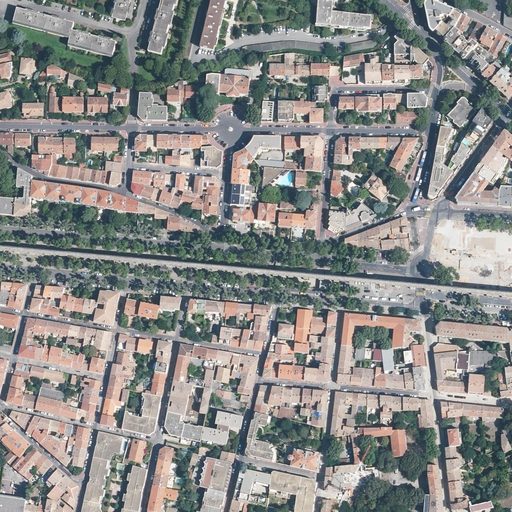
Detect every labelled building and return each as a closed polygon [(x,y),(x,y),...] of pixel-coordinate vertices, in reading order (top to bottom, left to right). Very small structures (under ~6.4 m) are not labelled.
[(114,0),(110,15),(124,18),(127,7),(128,7),(129,3),(128,3),(128,0),(114,0)] [(167,36),(176,0),(162,0),(159,13),(157,13),(156,17),(158,17),(153,36),(151,35),(150,39),(152,40),(149,51),(162,55),(167,36)] [(195,0),(180,63),(187,64),(201,7),(202,0),(195,0)] [(217,38),(226,0),(318,0),(317,25),(364,30),(364,28),(370,29),(372,16),(333,11),(333,0),(211,0),(200,47),(214,51),(217,38)] [(434,31),(435,31),(443,22),(441,16),(448,16),(450,17),(454,10),(434,2),(431,1),(430,1),(429,1),(428,2),(427,2),(426,3),(426,4),(426,5),(426,6),(428,14),(430,26),(431,27),(431,28),(432,29),(434,31)] [(73,31),(75,23),(62,19),(62,18),(58,17),(58,18),(36,13),(36,11),(32,10),(31,12),(18,8),(14,22),(52,31),(71,36),(69,44),(114,55),(117,42),(108,39),(109,38),(104,37),(104,38),(86,34),(87,32),(83,31),(82,33),(73,31)] [(454,19),(448,27),(446,26),(443,22),(435,31),(434,31),(436,33),(438,35),(443,39),(451,30),(454,28),(463,15),(459,13),(454,10),(450,17),(452,18),(454,19)] [(463,15),(454,28),(462,34),(470,19),(465,16),(463,15)] [(470,39),(478,44),(487,27),(483,25),(479,23),(472,36),(469,34),(468,34),(467,34),(466,35),(466,36),(470,39)] [(478,45),(488,52),(498,33),(493,30),(487,27),(478,44),(478,45)] [(454,49),(465,59),(478,45),(478,44),(470,39),(468,43),(466,40),(464,38),(463,38),(461,36),(462,34),(454,28),(451,30),(443,39),(454,49)] [(403,37),(398,33),(394,38),(398,41),(394,45),(394,50),(394,53),(395,62),(400,62),(408,62),(411,62),(411,50),(411,46),(412,45),(403,37)] [(488,52),(498,58),(501,52),(508,38),(505,36),(498,33),(488,52)] [(355,51),(378,46),(377,39),(348,44),(349,52),(355,51)] [(316,51),(327,53),(328,45),(293,41),(283,42),(247,46),(247,54),(281,49),(291,49),(295,49),(316,51)] [(420,52),(412,45),(411,46),(411,50),(411,62),(415,62),(419,66),(423,66),(429,60),(420,52)] [(473,67),(482,75),(492,65),(498,58),(488,52),(478,45),(465,59),(473,67)] [(11,54),(0,55),(0,63),(12,61),(11,54)] [(294,67),(294,54),(285,54),(285,63),(285,65),(285,75),(310,75),(311,67),(301,67),(301,64),(297,64),(296,64),(296,65),(296,67),(294,67)] [(364,54),(344,58),(343,69),(363,65),(364,64),(364,54)] [(326,57),(311,56),(311,60),(311,64),(326,64),(326,57)] [(373,85),(383,85),(382,66),(382,65),(379,65),(378,57),(368,58),(368,65),(364,65),(364,69),(364,72),(365,76),(365,85),(373,85)] [(32,75),(34,60),(23,58),(21,73),(32,75)] [(400,72),(400,62),(395,62),(395,66),(395,85),(403,85),(411,85),(411,80),(411,73),(408,73),(400,72)] [(13,63),(0,65),(0,75),(2,75),(3,79),(11,77),(13,63)] [(511,66),(506,63),(502,68),(511,75),(511,66)] [(326,64),(311,64),(311,67),(310,75),(330,75),(330,66),(331,64),(326,64)] [(48,68),(48,76),(52,77),(52,74),(61,74),(61,77),(65,77),(65,71),(53,66),(51,65),(50,66),(48,68)] [(280,78),(285,78),(285,75),(285,65),(269,65),(269,75),(280,75),(280,78)] [(486,78),(490,82),(501,70),(499,69),(497,72),(494,70),(496,69),(492,65),(482,75),(486,78)] [(335,75),(339,75),(339,66),(330,66),(330,75),(335,75)] [(395,85),(395,66),(382,66),(383,85),(388,85),(395,85)] [(419,66),(411,66),(411,73),(411,80),(423,80),(423,66),(419,66)] [(38,78),(48,78),(48,76),(48,68),(38,78)] [(226,75),(212,75),(208,75),(207,94),(220,95),(220,92),(228,92),(228,97),(242,97),(242,95),(250,95),(250,80),(252,80),(252,70),(228,68),(226,70),(226,75)] [(501,70),(490,82),(499,91),(509,99),(511,94),(511,75),(502,68),(501,70)] [(85,79),(70,73),(70,85),(71,85),(74,85),(86,85),(87,80),(85,79)] [(32,83),(26,81),(23,87),(29,90),(32,83)] [(170,86),(168,88),(168,102),(176,102),(183,102),(183,97),(184,86),(184,81),(179,82),(177,83),(177,85),(179,85),(179,91),(170,91),(170,86)] [(105,91),(111,91),(111,86),(99,83),(99,87),(99,91),(102,91),(101,93),(102,94),(103,95),(104,95),(104,94),(105,94),(105,93),(105,91)] [(53,92),(53,85),(51,87),(50,112),(60,112),(60,98),(56,98),(56,92),(53,92)] [(184,86),(183,97),(186,97),(198,98),(198,99),(201,99),(202,93),(201,92),(202,88),(199,88),(199,87),(193,87),(193,85),(191,85),(191,87),(184,86)] [(114,105),(127,105),(128,90),(122,88),(121,93),(116,93),(116,87),(111,86),(111,91),(111,108),(114,108),(114,107),(114,106),(114,105)] [(326,91),(326,87),(313,87),(313,103),(316,103),(325,103),(325,95),(324,91),(326,91)] [(0,109),(12,106),(9,92),(0,94),(0,109)] [(152,107),(153,94),(142,93),(141,93),(139,116),(141,118),(143,121),(152,121),(168,121),(168,107),(152,107)] [(76,95),(74,95),(74,97),(74,112),(84,112),(84,99),(85,99),(85,94),(81,94),(81,99),(76,99),(76,95)] [(369,95),(365,95),(365,98),(356,98),(356,112),(368,112),(369,95)] [(373,95),(369,95),(368,112),(374,112),(381,112),(381,98),(373,98),(373,95)] [(389,95),(383,95),(383,109),(396,109),(396,108),(396,97),(396,95),(389,95)] [(401,97),(396,97),(396,108),(398,108),(407,108),(407,95),(401,95),(401,97)] [(407,108),(426,108),(427,105),(428,99),(423,95),(420,95),(407,95),(407,108)] [(64,112),(74,112),(74,97),(72,97),(72,98),(64,98),(64,112)] [(99,112),(99,97),(97,97),(97,99),(89,99),(89,112),(96,112),(99,112)] [(100,97),(99,97),(99,112),(99,113),(108,113),(108,99),(100,99),(100,97)] [(340,98),(339,109),(354,110),(354,98),(340,98)] [(476,113),(478,115),(482,109),(480,107),(476,111),(468,104),(467,102),(467,101),(464,99),(462,99),(458,103),(459,105),(449,116),(454,121),(453,122),(454,124),(456,125),(457,125),(461,129),(462,126),(465,123),(466,124),(476,113)] [(300,102),(294,102),(294,114),(310,114),(310,110),(310,104),(310,103),(310,102),(304,102),(304,100),(301,100),(300,102)] [(273,103),(263,102),(262,116),(261,119),(272,120),(273,103)] [(294,114),(294,102),(278,102),(278,120),(285,121),(286,121),(286,117),(289,117),(289,120),(294,120),(294,114)] [(315,110),(316,103),(313,103),(310,103),(310,104),(310,110),(310,114),(310,123),(316,123),(321,124),(323,122),(323,115),(323,110),(315,110)] [(43,115),(43,106),(24,105),(24,113),(31,113),(31,115),(43,115)] [(396,109),(396,124),(410,124),(419,124),(419,112),(398,112),(398,108),(396,108),(396,109)] [(490,125),(492,122),(490,120),(492,118),(482,109),(478,115),(468,130),(469,130),(479,138),(480,139),(482,136),(481,135),(483,133),(484,134),(486,131),(485,131),(485,130),(486,129),(487,129),(489,127),(488,126),(490,124),(490,125)] [(457,139),(460,131),(449,129),(445,129),(441,128),(439,135),(439,137),(443,138),(442,143),(438,142),(437,147),(452,150),(457,139)] [(479,139),(479,138),(469,130),(461,142),(472,150),(476,145),(479,140),(479,139)] [(510,161),(511,158),(511,136),(504,130),(499,138),(492,147),(508,159),(510,161)] [(5,133),(2,133),(2,145),(11,145),(11,146),(8,146),(8,152),(11,154),(13,156),(14,133),(5,133)] [(22,133),(15,133),(15,144),(15,145),(31,145),(31,142),(33,142),(33,134),(22,133)] [(53,138),(53,134),(51,134),(51,138),(40,137),(40,153),(53,153),(53,138)] [(75,134),(65,134),(65,138),(65,146),(65,153),(65,157),(76,157),(76,140),(79,140),(79,137),(80,137),(80,136),(80,134),(75,134)] [(143,135),(141,135),(137,139),(136,150),(147,151),(147,147),(148,135),(143,135)] [(147,147),(158,147),(158,135),(153,135),(148,135),(147,147)] [(158,147),(168,148),(168,136),(165,135),(158,135),(158,147)] [(168,136),(168,148),(181,148),(181,136),(176,136),(168,136)] [(186,136),(181,136),(181,148),(181,151),(181,153),(183,153),(183,151),(190,151),(190,150),(190,136),(186,136)] [(201,149),(201,147),(202,136),(196,136),(190,136),(190,150),(192,150),(192,148),(201,149)] [(202,136),(201,147),(212,147),(210,144),(208,141),(206,136),(202,136)] [(246,148),(252,157),(254,155),(262,149),(273,149),(281,149),(281,137),(268,137),(255,137),(251,143),(250,144),(250,145),(249,145),(249,146),(246,148)] [(285,150),(301,150),(301,147),(301,137),(293,137),(285,137),(285,150)] [(320,137),(301,137),(301,147),(305,147),(304,157),(322,158),(323,152),(324,142),(320,137)] [(65,153),(65,146),(65,138),(53,138),(53,153),(53,155),(52,164),(56,164),(56,157),(56,153),(65,153)] [(105,151),(106,151),(106,150),(106,148),(106,138),(93,138),(93,150),(105,150),(105,151)] [(106,148),(106,150),(119,150),(120,138),(106,138),(106,148)] [(335,154),(349,156),(349,152),(349,138),(340,138),(336,142),(335,149),(335,154)] [(349,138),(349,152),(358,152),(358,153),(361,154),(361,152),(361,149),(360,138),(354,138),(349,138)] [(369,138),(360,138),(361,149),(379,149),(379,138),(369,138)] [(384,138),(379,138),(379,149),(388,149),(389,138),(384,138)] [(396,138),(389,138),(388,149),(399,149),(400,148),(403,142),(405,138),(396,138)] [(403,142),(414,148),(419,138),(411,138),(405,138),(403,142)] [(464,162),(472,150),(461,142),(457,139),(452,150),(437,147),(436,153),(431,179),(428,196),(429,197),(429,198),(430,199),(431,199),(431,200),(432,200),(433,200),(434,200),(435,200),(436,199),(437,199),(437,198),(438,197),(441,192),(449,182),(455,173),(464,162)] [(403,142),(400,148),(411,154),(414,148),(403,142)] [(206,166),(206,168),(208,168),(216,169),(221,165),(221,161),(222,153),(219,152),(217,151),(214,149),(212,147),(201,147),(201,149),(200,160),(200,166),(206,166)] [(485,165),(496,150),(492,147),(481,162),(485,165)] [(249,163),(253,157),(252,157),(246,148),(244,150),(243,150),(243,151),(242,151),(241,151),(238,152),(237,152),(236,153),(235,153),(235,154),(235,155),(234,155),(234,156),(234,161),(233,169),(248,171),(249,168),(249,163)] [(400,148),(399,149),(395,157),(406,163),(412,166),(414,162),(408,159),(411,154),(400,148)] [(181,153),(181,151),(172,150),(172,157),(172,164),(180,165),(180,156),(181,153)] [(349,165),(349,156),(335,154),(334,161),(334,163),(349,165)] [(33,158),(33,168),(40,172),(48,176),(52,164),(53,155),(33,155),(33,158)] [(180,156),(180,165),(185,166),(189,166),(190,160),(190,156),(187,156),(183,156),(180,156)] [(308,171),(321,172),(322,166),(322,158),(304,157),(304,166),(301,166),(301,170),(308,171)] [(395,157),(389,167),(395,169),(400,172),(406,163),(395,157)] [(256,162),(259,166),(285,169),(285,162),(276,161),(260,159),(256,162)] [(115,162),(105,161),(102,161),(101,160),(100,170),(102,171),(112,172),(121,174),(122,169),(122,163),(115,162)] [(285,162),(285,169),(297,170),(301,170),(301,166),(301,164),(285,162)] [(502,187),(504,179),(485,165),(481,162),(480,164),(474,172),(491,185),(497,189),(500,191),(501,192),(502,187)] [(67,166),(65,165),(56,164),(52,164),(48,176),(59,177),(65,178),(67,166)] [(71,179),(78,180),(81,168),(80,167),(67,166),(65,178),(71,179)] [(84,181),(90,182),(92,169),(86,168),(81,168),(78,180),(84,181)] [(292,170),(265,168),(263,189),(279,177),(284,177),(292,170)] [(21,170),(19,169),(18,182),(32,189),(33,176),(27,173),(21,170)] [(94,182),(100,183),(102,171),(100,170),(92,169),(90,182),(94,182)] [(250,185),(251,171),(248,171),(233,169),(233,177),(232,184),(250,185)] [(400,172),(395,169),(393,174),(391,176),(391,180),(405,187),(406,177),(407,176),(400,172)] [(301,170),(297,170),(296,187),(307,188),(308,171),(301,170)] [(109,185),(112,172),(102,171),(100,183),(105,184),(109,185)] [(165,181),(166,174),(149,172),(134,171),(133,182),(145,185),(156,187),(162,188),(165,188),(165,181)] [(109,185),(115,186),(118,184),(121,182),(121,174),(112,172),(109,185)] [(479,206),(499,207),(500,191),(497,189),(494,195),(485,193),(491,185),(474,172),(470,178),(466,184),(461,191),(456,198),(459,204),(479,206)] [(391,188),(375,177),(374,176),(374,175),(374,174),(373,174),(373,173),(372,173),(372,174),(371,174),(371,175),(371,176),(372,177),(368,183),(365,186),(364,185),(363,185),(363,186),(362,186),(362,187),(362,188),(363,189),(364,189),(365,188),(381,200),(391,188)] [(175,191),(183,192),(191,194),(202,196),(202,192),(203,189),(203,188),(204,177),(196,176),(195,189),(184,185),(185,175),(177,175),(176,188),(175,191)] [(32,189),(31,198),(46,200),(48,183),(44,183),(45,182),(41,180),(33,176),(32,189)] [(208,177),(204,177),(203,188),(208,189),(208,187),(220,188),(220,183),(218,180),(216,178),(208,177)] [(334,197),(347,188),(339,182),(338,181),(333,181),(332,181),(332,190),(331,198),(334,197)] [(18,182),(17,186),(16,198),(16,199),(15,216),(23,217),(30,217),(31,198),(32,189),(18,182)] [(145,185),(133,182),(132,189),(135,193),(136,194),(141,195),(145,185)] [(56,184),(48,183),(46,200),(61,202),(62,185),(56,184)] [(251,206),(252,185),(250,185),(232,184),(231,195),(231,204),(251,206)] [(68,186),(62,185),(61,202),(71,203),(73,187),(68,186)] [(145,185),(141,195),(143,196),(147,198),(152,199),(155,190),(156,187),(145,185)] [(494,195),(497,189),(491,185),(485,193),(494,195)] [(76,187),(73,187),(71,203),(81,204),(83,188),(81,188),(76,187)] [(202,192),(202,196),(204,196),(219,198),(219,193),(220,188),(208,187),(208,189),(208,190),(208,193),(202,192)] [(511,207),(511,188),(502,187),(501,192),(500,191),(499,207),(506,208),(511,207)] [(91,189),(83,188),(81,204),(80,213),(95,214),(98,190),(91,189)] [(175,193),(175,191),(176,188),(165,188),(163,193),(160,202),(162,203),(171,206),(174,196),(175,193)] [(98,190),(95,214),(110,216),(110,214),(112,193),(105,192),(98,190)] [(156,201),(160,202),(163,193),(160,192),(155,190),(152,199),(156,201)] [(178,209),(181,209),(183,200),(184,200),(190,204),(191,194),(183,192),(182,196),(181,199),(178,209)] [(319,197),(319,193),(309,192),(308,201),(308,207),(306,229),(316,230),(318,202),(314,202),(314,197),(319,197)] [(115,194),(112,193),(110,214),(122,215),(123,211),(125,212),(126,198),(120,196),(115,194)] [(202,196),(191,194),(190,204),(189,212),(193,212),(193,210),(199,210),(203,211),(204,205),(204,196),(202,196)] [(174,207),(178,209),(181,199),(174,196),(171,206),(174,207)] [(219,198),(204,196),(204,205),(218,206),(218,201),(219,198)] [(15,216),(16,199),(7,198),(0,197),(0,214),(7,215),(15,216)] [(134,200),(126,198),(125,212),(138,213),(139,202),(134,200)] [(262,204),(262,200),(257,199),(256,207),(255,223),(254,237),(265,238),(273,239),(276,208),(276,206),(262,204)] [(149,205),(139,202),(138,213),(156,215),(157,208),(149,205)] [(297,205),(297,203),(282,202),(281,209),(282,209),(292,209),(293,210),(293,205),(297,205)] [(374,213),(361,203),(359,206),(358,205),(351,212),(346,208),(346,212),(345,228),(345,229),(360,223),(369,219),(373,218),(376,217),(375,216),(375,215),(373,216),(373,215),(374,213)] [(218,206),(204,205),(203,211),(203,215),(216,216),(216,217),(217,217),(218,206)] [(256,207),(251,206),(251,211),(245,210),(245,209),(241,208),(241,210),(235,210),(234,216),(234,220),(234,221),(235,221),(244,222),(255,223),(256,207)] [(308,207),(304,206),(304,211),(306,211),(305,216),(294,215),(292,228),(306,229),(308,207)] [(170,213),(157,208),(156,215),(156,218),(165,219),(163,229),(168,230),(170,213)] [(294,210),(293,210),(292,209),(291,215),(282,214),(282,209),(281,209),(279,227),(292,228),(294,215),(294,210)] [(344,228),(345,228),(346,212),(330,211),(329,214),(330,215),(331,215),(331,216),(329,219),(331,221),(328,224),(329,225),(330,225),(330,226),(330,227),(328,229),(328,230),(329,230),(334,233),(335,233),(337,232),(338,231),(339,229),(340,228),(341,228),(343,229),(344,228)] [(181,217),(170,213),(168,230),(172,230),(180,231),(181,217)] [(196,225),(181,217),(180,231),(186,231),(190,232),(196,232),(200,233),(200,228),(196,225)] [(391,222),(393,229),(408,228),(407,224),(407,221),(407,219),(406,219),(406,218),(405,218),(405,217),(404,217),(403,217),(398,219),(391,222)] [(394,239),(393,229),(391,222),(385,224),(380,226),(381,238),(394,239)] [(382,249),(381,238),(380,226),(373,229),(369,230),(368,248),(372,248),(375,249),(377,249),(382,249)] [(408,228),(393,229),(394,239),(400,240),(409,239),(409,236),(408,229),(408,228)] [(363,248),(368,248),(369,230),(362,233),(358,234),(359,247),(363,248)] [(351,246),(359,247),(358,234),(351,237),(346,239),(345,246),(351,246)] [(396,251),(394,239),(381,238),(382,249),(389,250),(396,251)] [(400,240),(394,239),(396,251),(397,251),(410,252),(411,252),(410,244),(409,240),(409,239),(400,240)] [(7,283),(2,283),(1,289),(0,298),(0,305),(8,307),(11,291),(13,284),(7,283)] [(15,308),(20,284),(17,284),(13,284),(11,291),(8,307),(11,307),(15,308)] [(24,285),(20,284),(15,308),(22,309),(27,285),(24,285)] [(41,286),(36,286),(33,299),(43,300),(43,297),(46,287),(41,286)] [(50,287),(46,287),(43,297),(51,299),(54,287),(50,287)] [(51,299),(50,302),(62,301),(63,296),(65,288),(60,288),(54,287),(51,299)] [(484,304),(485,293),(444,290),(445,287),(442,287),(441,292),(465,294),(465,302),(484,304)] [(109,292),(100,291),(98,301),(98,302),(105,304),(104,309),(96,308),(95,314),(94,319),(94,322),(96,322),(102,323),(107,324),(113,325),(120,293),(109,292)] [(62,301),(60,308),(73,310),(75,299),(63,296),(62,301)] [(171,298),(161,297),(159,306),(157,313),(161,313),(165,313),(165,309),(173,310),(174,308),(179,309),(180,306),(181,299),(171,298)] [(49,305),(44,304),(45,301),(43,300),(33,299),(31,307),(30,311),(38,312),(48,314),(49,308),(49,305)] [(77,299),(75,299),(73,310),(83,312),(86,300),(77,299)] [(127,299),(125,312),(139,316),(142,302),(127,299)] [(188,308),(187,313),(196,315),(198,300),(193,300),(190,299),(188,308)] [(98,301),(86,300),(83,312),(90,313),(89,321),(94,322),(94,319),(95,314),(96,308),(98,302),(98,301)] [(201,301),(198,300),(196,315),(195,320),(204,321),(205,318),(206,301),(201,301)] [(206,301),(205,318),(209,318),(210,312),(216,312),(215,319),(223,320),(218,302),(211,301),(206,301)] [(142,302),(139,316),(148,318),(147,319),(149,320),(149,318),(156,319),(157,313),(159,306),(142,302)] [(224,303),(218,302),(223,320),(223,321),(222,327),(226,328),(226,325),(227,318),(227,315),(228,314),(227,313),(226,312),(226,303),(224,303)] [(235,316),(237,316),(238,304),(237,304),(226,303),(226,312),(227,313),(228,314),(227,315),(230,315),(235,316)] [(237,316),(237,319),(239,319),(240,316),(248,317),(248,318),(253,318),(253,316),(254,314),(255,305),(249,305),(238,304),(237,316)] [(254,314),(256,314),(262,315),(269,315),(270,312),(271,307),(270,307),(263,306),(255,305),(254,314)] [(52,308),(49,308),(48,314),(53,315),(59,316),(60,310),(52,308)] [(312,317),(313,310),(307,310),(298,309),(296,332),(294,343),(295,343),(309,344),(309,342),(310,335),(310,332),(312,317)] [(333,312),(329,312),(328,319),(326,337),(335,338),(336,325),(337,313),(333,312)] [(1,313),(0,318),(0,323),(17,327),(20,317),(9,315),(1,313)] [(341,345),(353,347),(355,326),(375,328),(395,329),(393,349),(403,348),(404,334),(405,319),(403,319),(378,317),(376,317),(345,314),(341,345)] [(268,320),(269,315),(262,315),(261,317),(258,317),(257,323),(267,325),(268,320)] [(326,337),(328,319),(312,317),(310,332),(321,333),(321,337),(322,337),(326,337)] [(26,327),(23,337),(32,339),(32,337),(30,336),(31,333),(33,333),(37,320),(28,318),(26,327)] [(404,334),(410,334),(410,331),(418,332),(419,335),(422,336),(420,321),(411,320),(405,319),(404,334)] [(42,336),(44,336),(45,332),(48,322),(42,321),(37,320),(33,333),(33,334),(35,335),(36,333),(43,334),(42,336)] [(48,322),(45,332),(58,334),(57,337),(62,338),(63,335),(68,336),(68,335),(70,325),(58,323),(48,322)] [(501,343),(511,344),(509,330),(509,329),(498,328),(479,326),(459,324),(441,322),(438,324),(436,327),(437,336),(439,336),(501,343)] [(253,331),(265,332),(266,328),(267,325),(254,323),(253,331)] [(74,326),(70,325),(68,335),(78,337),(80,327),(74,326)] [(292,340),(294,326),(287,325),(280,325),(279,339),(292,340)] [(85,338),(86,336),(87,328),(84,327),(80,327),(78,337),(85,338)] [(226,328),(222,327),(219,344),(226,345),(231,346),(233,329),(226,328)] [(97,338),(98,330),(93,329),(87,328),(86,336),(97,338)] [(241,347),(243,331),(235,330),(233,329),(231,346),(236,346),(241,347)] [(84,346),(86,347),(107,351),(110,338),(111,332),(98,330),(97,338),(86,336),(85,338),(84,345),(84,346)] [(250,334),(250,332),(247,332),(243,331),(241,347),(244,348),(247,348),(249,340),(249,338),(250,334)] [(253,331),(250,331),(250,332),(250,334),(253,335),(252,339),(249,338),(249,340),(263,342),(264,338),(265,332),(253,331)] [(410,337),(410,334),(404,334),(403,348),(410,347),(410,344),(411,344),(412,343),(412,339),(411,338),(410,338),(410,337)] [(32,345),(33,340),(32,339),(23,337),(23,340),(21,346),(36,349),(41,350),(41,349),(42,345),(43,342),(38,341),(38,344),(41,345),(40,347),(32,345)] [(118,349),(138,354),(138,351),(140,340),(126,337),(123,347),(119,347),(118,349)] [(47,349),(49,341),(45,340),(45,342),(44,345),(43,349),(40,361),(45,362),(48,363),(51,350),(47,349)] [(140,340),(138,351),(149,353),(150,348),(152,348),(152,345),(153,345),(153,342),(140,340)] [(263,342),(249,340),(247,348),(253,350),(261,351),(262,346),(263,342)] [(166,342),(159,341),(158,347),(156,354),(159,355),(170,357),(171,350),(173,343),(166,342)] [(56,342),(53,342),(51,350),(48,363),(55,364),(59,365),(60,359),(61,356),(63,348),(64,344),(60,343),(60,347),(56,346),(57,342),(56,342)] [(12,346),(0,343),(0,350),(1,350),(10,353),(12,346)] [(294,350),(294,352),(308,354),(308,351),(308,348),(309,344),(295,343),(294,350)] [(502,352),(497,352),(499,363),(500,364),(511,362),(511,357),(511,352),(511,344),(501,343),(502,352)] [(76,345),(66,344),(64,344),(63,348),(61,356),(73,359),(74,356),(76,347),(76,345)] [(281,354),(293,356),(294,352),(294,350),(288,349),(288,346),(271,344),(270,347),(269,353),(281,354)] [(469,371),(470,351),(469,351),(458,352),(458,346),(439,344),(433,348),(434,355),(436,371),(438,380),(462,382),(462,394),(477,395),(484,396),(487,370),(469,371)] [(179,355),(192,358),(194,347),(189,346),(182,345),(181,345),(180,350),(179,355)] [(341,350),(340,352),(356,354),(357,347),(353,347),(341,345),(341,350)] [(423,345),(403,348),(405,359),(405,361),(399,362),(399,364),(397,364),(397,369),(399,369),(403,369),(404,369),(412,368),(422,367),(426,367),(424,355),(423,345)] [(34,359),(36,349),(21,346),(20,352),(19,356),(25,358),(34,359)] [(194,347),(192,358),(197,359),(197,356),(201,357),(200,360),(206,361),(206,359),(208,350),(199,348),(194,347)] [(377,361),(383,361),(382,350),(376,350),(373,349),(357,347),(356,354),(356,360),(360,360),(364,361),(369,361),(377,361)] [(37,360),(40,361),(43,349),(41,349),(41,350),(36,349),(34,359),(37,360)] [(321,353),(308,351),(308,354),(308,355),(332,358),(333,355),(333,350),(321,349),(321,353)] [(383,361),(384,370),(391,369),(391,354),(392,354),(391,349),(382,350),(383,361)] [(106,356),(107,352),(99,350),(97,358),(105,360),(106,356)] [(206,359),(216,361),(216,360),(218,351),(212,350),(208,350),(206,359)] [(218,351),(216,360),(224,361),(226,353),(222,352),(218,351)] [(497,352),(470,351),(469,371),(487,370),(496,369),(495,364),(499,363),(497,352)] [(117,364),(127,366),(130,354),(120,352),(117,364)] [(339,361),(354,362),(354,360),(356,360),(356,354),(340,352),(340,356),(339,361)] [(231,354),(226,353),(224,361),(239,364),(241,355),(239,355),(238,357),(236,357),(236,354),(231,354)] [(282,380),(291,380),(292,367),(282,366),(282,360),(293,361),(293,356),(281,354),(280,360),(280,361),(280,364),(279,369),(278,379),(282,380)] [(170,357),(159,355),(158,358),(154,357),(153,362),(168,365),(169,361),(170,357)] [(176,372),(174,380),(188,383),(193,384),(200,386),(205,387),(212,388),(212,387),(213,381),(215,367),(216,363),(206,361),(200,360),(197,359),(192,358),(179,355),(178,360),(177,365),(176,372)] [(244,356),(241,355),(239,364),(244,365),(249,366),(251,357),(244,356)] [(308,355),(307,358),(316,359),(316,360),(321,360),(321,364),(331,365),(332,361),(332,358),(308,355)] [(77,369),(82,370),(83,363),(84,358),(74,356),(73,359),(72,361),(71,367),(77,369)] [(97,358),(93,357),(91,364),(83,363),(82,370),(85,371),(102,374),(103,371),(105,360),(97,358)] [(249,366),(257,368),(258,363),(259,358),(254,358),(251,357),(249,366)] [(266,363),(265,368),(272,369),(273,363),(274,361),(274,359),(267,358),(266,363)] [(0,373),(5,375),(7,368),(9,361),(0,359),(0,373)] [(66,366),(71,367),(72,361),(60,359),(59,365),(66,366)] [(353,369),(352,376),(351,385),(356,386),(362,386),(362,380),(364,366),(364,361),(360,360),(360,369),(353,369)] [(167,369),(168,365),(153,362),(150,361),(150,363),(155,364),(153,372),(155,372),(166,374),(167,369)] [(385,372),(384,370),(383,361),(377,361),(376,368),(376,371),(375,387),(380,388),(387,388),(385,375),(380,375),(380,372),(385,372)] [(313,370),(314,363),(307,362),(306,368),(304,381),(310,382),(316,382),(317,372),(318,370),(313,370)] [(331,370),(331,365),(321,364),(314,363),(313,370),(318,370),(317,372),(331,373),(331,370)] [(117,364),(114,364),(112,369),(111,375),(126,378),(133,379),(136,368),(130,367),(127,366),(117,364)] [(25,378),(28,379),(29,375),(31,366),(26,365),(25,373),(14,371),(13,376),(25,378)] [(239,366),(238,372),(243,374),(255,376),(256,370),(257,368),(249,366),(244,365),(243,369),(239,368),(240,366),(239,366)] [(29,375),(43,378),(44,374),(45,369),(38,368),(31,366),(29,375)] [(365,366),(364,366),(362,380),(362,386),(368,387),(375,387),(376,371),(365,370),(365,366)] [(304,381),(306,368),(292,367),(291,380),(294,381),(300,381),(304,381)] [(424,377),(422,367),(414,368),(412,368),(416,391),(426,391),(424,378),(424,377)] [(510,397),(511,396),(511,367),(505,368),(506,372),(506,374),(499,375),(502,397),(505,398),(510,397)] [(218,368),(216,381),(219,382),(227,384),(229,374),(231,374),(231,376),(242,379),(243,374),(238,372),(223,369),(218,368)] [(272,369),(265,368),(264,372),(262,378),(266,378),(271,378),(272,369)] [(338,375),(352,376),(353,369),(338,368),(338,372),(338,375)] [(416,391),(412,368),(404,369),(403,369),(406,390),(410,390),(416,391)] [(45,369),(44,374),(54,377),(53,380),(63,382),(64,382),(64,381),(64,380),(62,378),(63,373),(45,369)] [(274,379),(278,379),(279,369),(272,369),(271,378),(274,379)] [(403,369),(393,369),(391,369),(384,370),(385,372),(385,375),(387,388),(397,389),(406,390),(403,369)] [(165,380),(166,374),(155,372),(154,379),(147,377),(146,382),(154,383),(164,385),(165,380)] [(331,373),(317,372),(316,382),(322,383),(327,384),(330,381),(331,373)] [(241,383),(240,387),(251,390),(253,383),(254,377),(255,376),(243,374),(242,379),(241,383)] [(124,389),(126,378),(111,375),(110,380),(109,385),(121,388),(124,389)] [(351,385),(352,376),(338,375),(337,379),(337,382),(337,383),(338,384),(345,385),(351,385)] [(10,388),(22,390),(25,378),(13,376),(12,382),(10,388)] [(85,378),(83,386),(99,390),(99,386),(100,381),(87,379),(85,378)] [(187,398),(188,392),(189,392),(190,389),(187,388),(188,383),(174,380),(173,386),(175,386),(174,392),(172,391),(170,402),(172,402),(171,407),(169,406),(168,411),(182,414),(184,408),(186,409),(187,404),(186,403),(187,398)] [(451,392),(462,394),(462,382),(438,380),(437,380),(437,385),(438,391),(451,392)] [(163,391),(164,385),(154,383),(152,395),(161,397),(163,391)] [(118,401),(121,388),(109,385),(107,392),(106,398),(118,401)] [(99,390),(83,386),(81,393),(85,394),(97,397),(98,393),(99,390)] [(258,398),(256,404),(268,407),(272,387),(267,386),(260,386),(259,390),(258,398)] [(63,402),(65,393),(64,393),(50,389),(41,387),(40,390),(38,397),(35,409),(48,412),(60,415),(63,402)] [(211,392),(212,388),(205,387),(204,392),(203,397),(201,397),(200,400),(202,400),(201,406),(200,411),(207,412),(209,402),(210,399),(211,394),(211,392)] [(278,410),(280,410),(281,407),(285,388),(279,387),(272,387),(268,407),(271,408),(271,405),(279,406),(278,410)] [(14,404),(22,406),(24,397),(21,396),(22,390),(10,388),(8,395),(7,402),(7,403),(8,403),(14,404)] [(285,388),(281,407),(290,408),(292,389),(287,388),(285,388)] [(32,396),(32,394),(29,393),(28,395),(25,394),(24,397),(22,406),(28,407),(35,409),(38,397),(40,390),(36,389),(34,396),(32,396)] [(218,389),(216,395),(226,398),(231,399),(232,392),(218,389)] [(292,389),(290,408),(292,408),(293,403),(297,403),(302,404),(304,390),(298,389),(292,389)] [(304,390),(302,404),(305,404),(305,410),(311,411),(313,390),(308,390),(304,390)] [(320,391),(313,390),(311,411),(325,413),(327,403),(328,392),(320,391)] [(161,397),(152,395),(148,394),(142,393),(142,396),(143,396),(144,399),(143,406),(159,410),(160,402),(161,397)] [(96,401),(97,397),(85,394),(83,398),(79,397),(78,401),(80,401),(95,405),(96,401)] [(357,406),(368,407),(368,395),(363,395),(358,394),(357,406)] [(371,407),(381,408),(380,396),(373,395),(368,395),(368,407),(367,415),(371,415),(371,407)] [(385,396),(380,396),(381,408),(381,420),(384,419),(390,419),(390,422),(394,422),(393,410),(392,397),(385,396)] [(392,397),(393,410),(394,410),(402,410),(403,398),(395,397),(392,397)] [(104,406),(102,414),(112,416),(114,407),(117,407),(117,405),(120,406),(121,404),(126,405),(127,403),(122,402),(118,401),(106,398),(104,406)] [(226,398),(225,405),(236,408),(238,401),(231,399),(226,398)] [(348,418),(356,419),(357,409),(353,408),(351,408),(351,414),(344,414),(345,408),(346,399),(335,398),(334,408),(333,416),(342,417),(348,418)] [(402,410),(402,411),(417,410),(417,407),(419,407),(419,399),(411,398),(403,398),(402,410)] [(419,399),(419,407),(420,409),(432,409),(431,403),(431,402),(430,400),(424,400),(419,399)] [(95,405),(80,401),(79,405),(67,402),(67,403),(66,406),(72,407),(78,409),(94,413),(94,409),(95,405)] [(463,416),(462,404),(452,403),(441,402),(441,410),(442,418),(463,416)] [(255,408),(254,412),(266,415),(268,407),(256,404),(255,408)] [(474,405),(462,404),(463,416),(482,417),(483,406),(474,405)] [(71,412),(72,407),(66,406),(64,416),(69,417),(76,418),(77,413),(71,412)] [(159,410),(143,406),(142,406),(142,409),(143,409),(142,418),(130,415),(128,412),(128,411),(125,411),(124,414),(123,419),(121,429),(133,432),(140,433),(149,435),(150,434),(149,433),(152,431),(153,432),(154,432),(156,423),(159,410)] [(142,418),(143,409),(142,409),(142,406),(143,406),(141,406),(139,414),(128,412),(130,415),(142,418)] [(495,407),(483,406),(482,417),(503,418),(504,411),(504,408),(495,407)] [(280,410),(278,418),(293,421),(295,409),(292,408),(290,408),(281,407),(280,410)] [(274,411),(273,417),(278,418),(280,410),(278,410),(271,408),(270,410),(274,411)] [(92,418),(94,413),(78,409),(77,413),(76,418),(84,420),(91,422),(92,418)] [(305,410),(301,409),(300,416),(308,417),(325,420),(325,416),(325,413),(311,411),(305,410)] [(416,412),(417,417),(421,417),(433,417),(432,411),(432,409),(420,409),(420,412),(420,413),(418,413),(418,412),(416,412)] [(14,420),(18,423),(22,414),(16,412),(12,411),(10,417),(14,420)] [(202,439),(204,427),(205,425),(200,424),(200,425),(190,423),(191,422),(189,422),(189,423),(186,422),(183,420),(184,414),(182,414),(168,411),(166,420),(168,421),(167,426),(165,426),(171,434),(201,441),(202,439)] [(204,427),(202,439),(226,445),(230,427),(241,430),(244,417),(219,411),(216,423),(218,424),(217,430),(204,427)] [(267,426),(270,416),(266,415),(254,412),(244,452),(248,457),(273,462),(275,454),(272,449),(270,449),(271,445),(270,444),(255,440),(259,425),(266,426),(267,426)] [(21,426),(22,427),(27,415),(24,414),(22,414),(18,423),(18,424),(21,426)] [(100,424),(112,427),(114,417),(112,416),(102,414),(101,419),(100,424)] [(23,428),(27,432),(34,417),(31,416),(27,415),(22,427),(23,428)] [(350,428),(355,429),(355,425),(356,419),(348,418),(347,423),(341,423),(342,419),(342,417),(333,416),(332,423),(331,428),(350,428)] [(33,437),(37,428),(41,418),(34,417),(27,432),(29,434),(33,437)] [(306,424),(324,428),(324,423),(325,420),(308,417),(306,424)] [(421,417),(422,428),(434,427),(433,421),(433,417),(421,417)] [(47,429),(48,430),(50,420),(45,419),(41,418),(37,428),(43,430),(44,428),(47,429)] [(50,420),(48,430),(56,432),(58,422),(55,421),(50,420)] [(62,423),(58,422),(56,432),(63,433),(65,424),(62,423)] [(466,445),(464,422),(453,424),(453,425),(449,426),(450,429),(447,429),(448,434),(449,447),(455,446),(466,445)] [(0,439),(0,440),(14,430),(9,426),(7,424),(0,428),(0,439)] [(62,436),(69,437),(70,437),(72,425),(69,425),(65,424),(63,433),(62,436)] [(339,467),(363,464),(361,441),(364,440),(364,437),(392,434),(394,457),(407,456),(403,430),(403,425),(381,427),(368,429),(367,429),(356,429),(355,429),(354,435),(349,435),(340,436),(340,442),(349,441),(349,442),(353,442),(355,458),(338,460),(339,467)] [(90,430),(78,427),(76,436),(71,435),(71,438),(73,438),(76,439),(88,441),(89,434),(90,430)] [(46,435),(47,432),(43,430),(37,428),(33,437),(37,440),(41,444),(46,435)] [(331,433),(330,437),(340,436),(349,435),(350,428),(331,428),(331,433)] [(503,430),(511,449),(511,440),(507,428),(503,430)] [(14,430),(0,440),(11,450),(3,459),(5,461),(11,466),(21,456),(25,450),(31,445),(25,440),(18,433),(14,430)] [(504,453),(511,449),(503,430),(502,430),(502,446),(504,453)] [(49,451),(55,456),(65,441),(66,440),(69,440),(69,437),(62,436),(55,434),(47,432),(46,435),(41,444),(49,451)] [(147,469),(133,465),(132,474),(130,481),(129,484),(131,485),(129,491),(128,491),(128,494),(126,502),(124,509),(126,509),(124,511),(98,511),(96,509),(98,504),(99,504),(100,497),(102,489),(102,486),(103,479),(104,479),(104,476),(106,468),(108,460),(106,459),(108,452),(114,449),(121,450),(123,441),(128,442),(126,451),(127,448),(130,439),(121,437),(114,435),(112,435),(101,432),(100,435),(98,435),(97,440),(99,441),(98,442),(98,446),(96,445),(93,457),(91,465),(93,465),(91,473),(90,473),(89,477),(90,477),(89,482),(89,483),(88,483),(84,501),(81,511),(139,511),(142,497),(142,493),(141,492),(142,489),(143,486),(144,486),(145,484),(147,469)] [(87,445),(88,441),(76,439),(75,445),(71,444),(73,438),(71,438),(70,437),(69,437),(69,440),(68,446),(74,447),(86,450),(87,445)] [(142,462),(145,442),(141,442),(130,439),(127,448),(129,449),(130,445),(133,446),(130,459),(125,458),(123,462),(129,464),(131,459),(142,462)] [(66,453),(66,452),(64,450),(66,440),(65,441),(55,456),(58,459),(61,461),(66,453)] [(201,445),(200,448),(199,453),(198,455),(233,463),(235,458),(236,453),(201,445)] [(456,454),(455,446),(449,447),(445,447),(446,453),(447,460),(460,459),(462,459),(461,454),(456,454)] [(74,447),(73,455),(74,456),(84,459),(85,454),(86,450),(74,447)] [(171,462),(174,449),(165,447),(160,450),(159,454),(158,459),(171,462)] [(24,458),(21,456),(11,466),(22,475),(25,472),(28,469),(32,464),(41,454),(37,450),(34,448),(24,458)] [(124,454),(125,451),(121,450),(114,449),(108,452),(106,459),(108,460),(110,460),(111,454),(114,452),(124,454)] [(320,455),(295,449),(293,457),(291,456),(290,456),(289,456),(289,457),(288,459),(288,460),(289,461),(292,461),(290,466),(305,470),(318,473),(319,467),(320,455)] [(63,464),(66,466),(69,462),(73,455),(66,452),(66,453),(61,461),(63,464)] [(198,455),(193,453),(192,457),(191,461),(189,466),(194,467),(198,455)] [(32,464),(38,469),(40,467),(47,459),(44,456),(41,454),(32,464)] [(73,455),(69,462),(73,464),(73,463),(82,467),(84,459),(74,456),(73,455)] [(233,463),(198,455),(194,467),(193,472),(190,480),(188,484),(208,489),(225,493),(226,493),(230,476),(231,475),(233,466),(233,463)] [(439,466),(438,456),(430,457),(430,465),(439,466)] [(40,467),(45,472),(49,468),(53,464),(49,461),(47,459),(40,467)] [(169,467),(171,462),(158,459),(157,466),(155,473),(168,475),(170,476),(171,473),(168,473),(169,467)] [(461,466),(460,459),(447,460),(447,464),(448,467),(459,466),(461,466)] [(381,482),(379,462),(363,464),(339,467),(327,468),(326,476),(334,477),(333,486),(325,485),(324,491),(326,491),(325,496),(339,497),(340,482),(342,482),(375,478),(376,483),(381,483),(381,482)] [(439,466),(430,465),(428,465),(428,469),(428,474),(429,485),(430,495),(442,496),(441,482),(439,466)] [(461,479),(459,466),(448,467),(448,474),(449,480),(461,479)] [(25,472),(22,475),(28,480),(33,474),(28,469),(25,472)] [(61,472),(58,469),(47,481),(54,487),(56,485),(57,484),(65,475),(61,472)] [(244,502),(248,503),(254,481),(259,482),(271,485),(273,474),(260,472),(247,469),(239,501),(241,502),(244,502)] [(288,474),(285,474),(273,471),(273,474),(271,485),(270,489),(283,492),(282,494),(287,495),(288,493),(297,495),(295,511),(313,511),(315,502),(316,489),(317,481),(304,478),(294,476),(288,474)] [(166,486),(168,475),(155,473),(154,479),(153,486),(167,489),(168,487),(166,486)] [(68,478),(65,475),(57,484),(56,485),(63,491),(71,481),(68,478)] [(326,476),(325,485),(333,486),(334,477),(326,476)] [(465,481),(464,479),(461,479),(449,480),(450,486),(450,491),(462,490),(461,481),(465,481)] [(71,481),(63,491),(64,491),(65,493),(75,501),(76,494),(78,487),(74,483),(71,481)] [(56,485),(54,487),(46,496),(50,497),(53,499),(53,500),(55,502),(64,491),(63,491),(56,485)] [(182,499),(185,492),(167,489),(153,486),(152,491),(151,496),(163,498),(169,500),(180,502),(182,499)] [(225,500),(226,493),(225,493),(208,489),(204,505),(220,509),(221,505),(223,506),(224,502),(225,500)] [(463,496),(462,490),(450,491),(451,499),(452,504),(458,503),(458,499),(463,498),(463,496)] [(75,501),(65,493),(61,498),(66,502),(71,506),(74,506),(75,503),(75,501)] [(24,511),(25,504),(26,498),(0,494),(0,511),(24,511)] [(444,511),(443,506),(442,496),(430,495),(424,494),(424,499),(430,499),(430,511),(444,511)] [(148,510),(155,511),(160,511),(162,507),(163,498),(151,496),(149,504),(148,510)] [(470,506),(472,506),(471,503),(470,501),(470,500),(469,500),(463,501),(463,498),(458,499),(458,503),(452,504),(452,507),(453,510),(470,506)] [(62,511),(63,509),(55,502),(53,500),(53,499),(50,511),(62,511)] [(238,511),(241,502),(239,501),(233,500),(230,511),(229,511),(238,511)] [(330,511),(331,504),(332,501),(325,500),(323,500),(321,511),(330,511)] [(496,511),(491,501),(488,502),(472,506),(470,506),(471,510),(471,511),(475,511),(486,510),(485,511),(496,511)]
